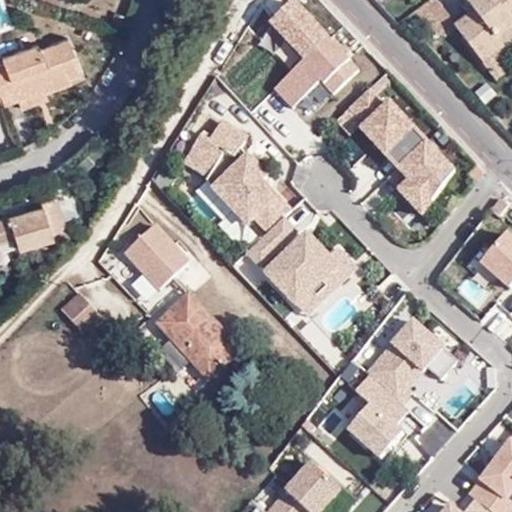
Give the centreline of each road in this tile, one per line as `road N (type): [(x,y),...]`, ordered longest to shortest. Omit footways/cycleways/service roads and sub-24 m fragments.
road 1 (residential): [(243,0),(105,227),(0,334)]
road 2 (residential): [(417,276),(508,363),(507,397),(403,511)]
road 3 (residential): [(160,0),(110,96),(71,137),(0,176)]
road 4 (unclassified): [(355,0),(511,164)]
road 5 (residential): [(511,165),(417,276)]
road 6 (residential): [(417,276),(320,179)]
